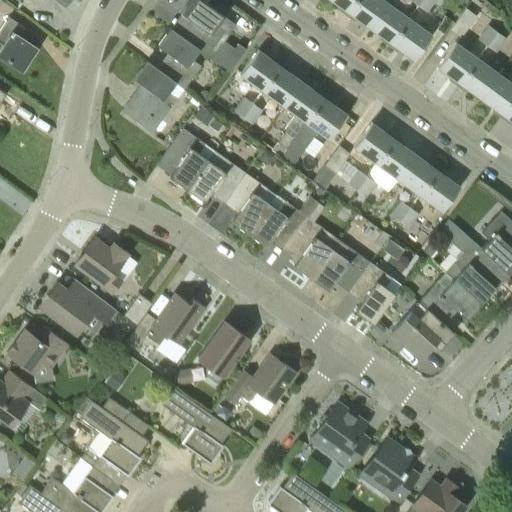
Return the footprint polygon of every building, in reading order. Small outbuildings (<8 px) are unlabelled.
[(200,0),(189,0),(180,13),(191,21),(181,36),(199,49),(207,56),(229,72),(246,49),(237,42),(233,47),(231,50),(221,43),(223,40),(231,29),(221,22),(224,17),(200,0)] [(330,0),(337,5),(347,12),(355,0),(330,0)] [(384,0),(355,0),(347,12),(357,19),(369,27),(387,2),(384,0)] [(421,0),(417,6),(426,13),(435,0),(421,0)] [(387,2),(369,27),(380,36),(390,43),(408,18),(387,2)] [(464,8),(449,29),(460,37),(475,16),(474,15),(464,8)] [(0,31),(0,30),(0,41),(3,43),(0,47),(0,56),(23,71),(37,47),(19,36),(24,27),(8,18),(0,31)] [(408,18),(390,43),(401,50),(411,58),(413,60),(431,34),(408,18)] [(486,26),(477,40),(486,46),(496,32),(486,26)] [(167,54),(156,69),(175,83),(184,89),(200,66),(191,60),(199,49),(181,36),(169,28),(156,46),(167,54)] [(496,32),(486,46),(495,52),(504,38),(496,32)] [(455,41),(436,67),(449,77),(459,84),(478,58),(455,41)] [(257,50),(238,76),(261,92),(280,66),(270,59),(257,50)] [(478,58),(459,84),(468,91),(480,99),(499,73),(478,58)] [(143,87),(124,114),(152,134),(160,122),(176,99),(168,93),(175,83),(156,69),(145,62),(133,80),(140,85),(143,87)] [(280,66),(261,92),(282,108),(301,81),(289,73),(280,66)] [(511,82),(499,73),(480,99),(492,108),(502,115),(511,100),(511,82)] [(294,117),(270,150),(279,157),(323,97),(313,90),(301,81),(282,108),(294,117)] [(192,96),(188,101),(196,107),(199,102),(192,96)] [(242,97),(232,111),(242,118),(252,104),(242,97)] [(323,97),(279,157),(292,166),(303,150),(313,137),(316,132),(326,140),(345,113),(333,104),(323,97)] [(511,100),(502,115),(511,122),(511,100)] [(252,104),(242,118),(252,124),(261,111),(252,104)] [(202,107),(197,115),(207,122),(212,115),(202,107)] [(371,122),(352,149),(374,165),(393,138),(384,131),(371,122)] [(182,128),(160,158),(175,168),(170,174),(168,177),(185,190),(214,151),(182,128)] [(393,138),(374,165),(396,181),(415,154),(403,145),(393,138)] [(338,145),(324,165),(335,173),(344,161),(349,154),(339,146),(338,145)] [(264,148),(257,157),(268,165),(275,155),(264,148)] [(214,151),(185,190),(203,203),(210,194),(223,203),(245,173),(214,151)] [(415,154),(396,181),(417,196),(436,170),(427,163),(415,154)] [(324,165),(312,180),(324,189),(335,173),(324,165)] [(436,170),(417,196),(440,212),(459,186),(446,177),(436,170)] [(348,183),(347,184),(356,191),(366,177),(357,171),(348,183)] [(245,173),(223,203),(236,213),(230,222),(247,234),(269,204),(259,197),(266,188),(245,173)] [(366,177),(356,191),(365,197),(375,183),(366,177)] [(269,204),(247,234),(248,234),(265,247),(266,246),(272,238),(285,248),(307,217),(318,201),(310,195),(298,211),(285,202),(279,211),(269,204)] [(399,201),(389,215),(399,222),(409,208),(399,201)] [(409,208),(399,222),(408,228),(418,214),(409,208)] [(480,248),(480,249),(497,265),(507,274),(511,268),(511,248),(511,247),(511,221),(500,211),(480,233),(488,240),(481,247),(480,248)] [(307,217),(285,248),(299,258),(293,266),(292,267),(309,279),(338,240),(312,221),(307,217)] [(446,220),(439,230),(463,252),(445,272),(480,304),(494,288),(484,279),(496,266),(497,265),(480,249),(480,248),(448,218),(446,220)] [(381,230),(373,242),(381,247),(388,237),(388,236),(389,235),(381,230)] [(108,249),(94,238),(74,265),(110,293),(120,280),(113,274),(127,255),(113,243),(108,249)] [(382,249),(396,259),(403,249),(390,239),(382,249)] [(338,240),(309,279),(310,279),(327,291),(333,282),(335,283),(346,292),(368,262),(338,240)] [(368,262),(346,292),(361,302),(354,311),(373,324),(395,294),(394,294),(384,287),(391,278),(368,262)] [(444,273),(418,301),(443,324),(455,310),(466,320),(479,305),(480,304),(445,272),(444,273)] [(92,314),(104,324),(115,310),(81,285),(73,295),(56,282),(47,294),(50,296),(40,309),(76,336),(92,314)] [(188,302),(174,293),(156,319),(147,312),(127,339),(137,346),(144,335),(158,345),(165,336),(177,345),(204,307),(191,298),(188,302)] [(136,326),(152,304),(138,294),(122,316),(136,326)] [(416,303),(389,332),(420,360),(434,345),(438,350),(452,335),(453,333),(443,324),(418,301),(416,303)] [(222,377),(249,340),(223,321),(196,359),(222,377)] [(42,362),(50,368),(68,344),(42,325),(33,336),(24,329),(6,353),(33,374),(42,362)] [(272,403),(294,372),(270,355),(253,378),(242,370),(223,397),(234,405),(240,396),(248,401),(253,399),(258,393),(272,403)] [(113,369),(104,381),(114,389),(123,376),(113,369)] [(178,385),(188,382),(186,369),(175,371),(178,385)] [(46,399),(9,370),(1,382),(0,381),(0,418),(10,426),(28,402),(38,410),(46,399)] [(210,464),(222,446),(219,444),(230,429),(170,386),(158,403),(193,427),(181,444),(210,464)] [(121,423),(101,408),(85,397),(76,411),(81,414),(78,417),(99,432),(79,458),(91,466),(111,481),(119,470),(127,476),(139,458),(137,456),(147,441),(121,423)] [(101,408),(121,423),(128,412),(108,398),(101,408)] [(348,469),(365,445),(369,440),(358,432),(365,423),(337,402),(328,414),(323,415),(319,421),(319,427),(309,441),(348,469)] [(222,405),(216,414),(225,420),(231,411),(222,405)] [(398,504),(418,475),(407,467),(414,458),(409,454),(407,450),(403,449),(386,437),(359,476),(398,504)] [(365,445),(353,463),(356,465),(369,448),(365,445)] [(72,492),(51,477),(43,488),(40,493),(40,494),(65,511),(101,511),(112,497),(104,491),(111,481),(91,466),(72,492)] [(345,511),(292,474),(282,489),(279,487),(266,505),(276,511),(304,511),(306,509),(310,511),(345,511)] [(459,488),(445,478),(439,486),(430,479),(411,505),(417,510),(417,511),(460,511),(466,505),(453,496),(459,488)] [(22,497),(28,487),(23,483),(16,493),(22,497)] [(65,511),(40,494),(40,493),(29,486),(25,493),(18,503),(30,511),(65,511)] [(0,489),(0,495),(4,499),(9,492),(2,487),(0,489)]
